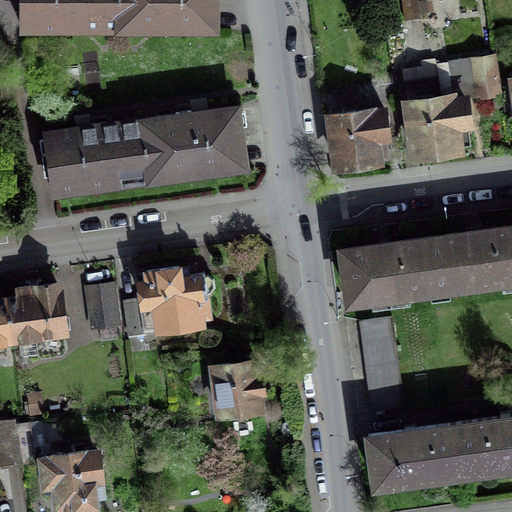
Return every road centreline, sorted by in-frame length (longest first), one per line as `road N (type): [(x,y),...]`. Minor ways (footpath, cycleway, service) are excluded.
road 1 (residential): [(295,215),(340,511)]
road 2 (residential): [(295,215),(0,252)]
road 3 (residential): [(511,183),(295,215)]
road 4 (residential): [(270,0),(295,215)]
